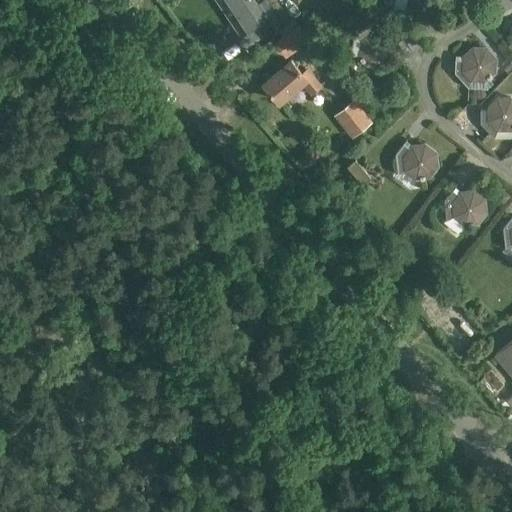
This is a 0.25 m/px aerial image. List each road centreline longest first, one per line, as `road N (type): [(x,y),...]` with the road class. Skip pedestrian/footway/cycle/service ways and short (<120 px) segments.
road 1 (unclassified): [(511,487),(103,0)]
road 2 (unknown): [(0,312),(24,343),(67,437),(52,511)]
